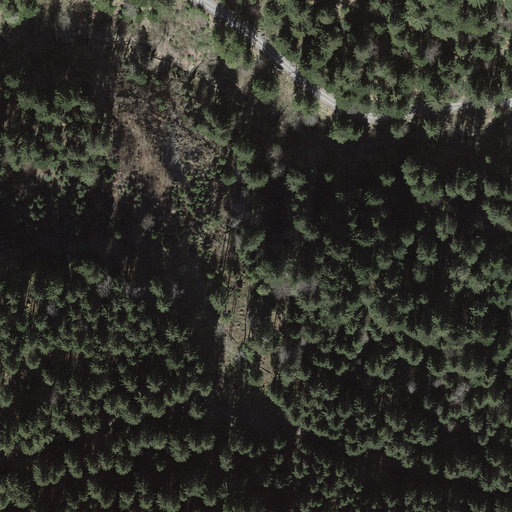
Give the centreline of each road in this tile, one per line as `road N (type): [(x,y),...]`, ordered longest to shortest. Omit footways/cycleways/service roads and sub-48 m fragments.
road 1 (track): [(0,461),(73,432),(196,412),(511,487)]
road 2 (track): [(201,0),(344,108),(367,115),(511,101)]
